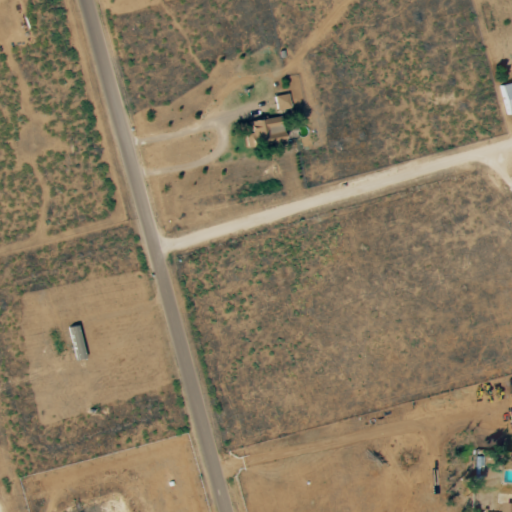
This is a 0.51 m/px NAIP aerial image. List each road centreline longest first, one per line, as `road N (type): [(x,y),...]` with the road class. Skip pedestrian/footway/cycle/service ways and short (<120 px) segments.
road 1 (residential): [(83,0),(222,511)]
road 2 (residential): [(152,253),(511,144)]
